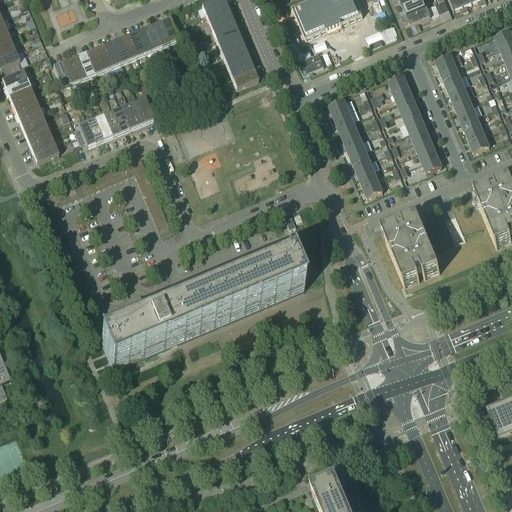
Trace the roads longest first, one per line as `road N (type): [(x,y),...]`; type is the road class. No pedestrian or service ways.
road 1 (residential): [(323,191),(193,243),(149,148),(35,190),(21,177),(0,125)]
road 2 (tertiary): [(390,365),(43,511)]
road 3 (tertiary): [(121,511),(397,389)]
road 4 (residential): [(464,184),(408,51)]
road 5 (secondary): [(474,511),(417,383)]
road 6 (secondary): [(397,389),(445,511)]
road 7 (residential): [(288,100),(408,51)]
road 8 (residential): [(405,361),(367,273),(350,254)]
